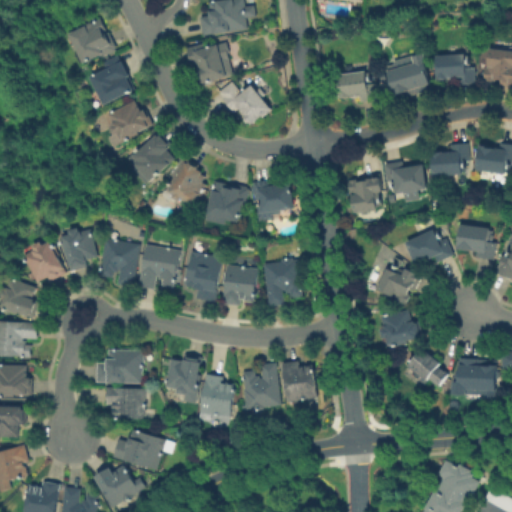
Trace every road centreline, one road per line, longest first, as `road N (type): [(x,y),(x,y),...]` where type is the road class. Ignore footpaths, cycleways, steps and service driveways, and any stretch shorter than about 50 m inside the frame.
road 1 (residential): [(356,446),(293,0)]
road 2 (residential): [(340,330),(251,338),(142,320),(109,323),(71,355),(64,383),(70,435)]
road 3 (residential): [(126,0),(178,104),(201,130),(251,148),(315,145)]
road 4 (residential): [(315,145),(452,113),(511,114)]
road 5 (tertiary): [(356,446),(256,467),(170,511)]
road 6 (tertiary): [(511,433),(356,446)]
